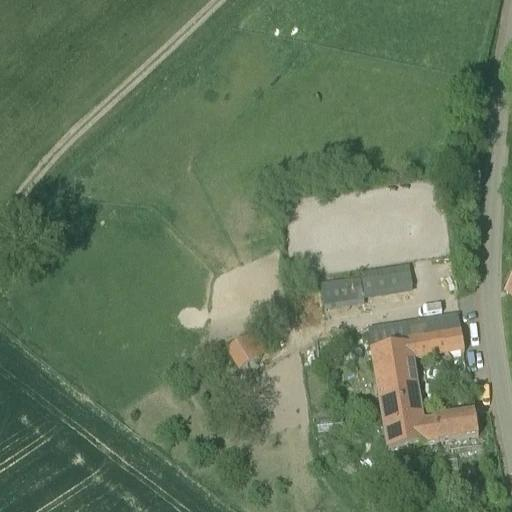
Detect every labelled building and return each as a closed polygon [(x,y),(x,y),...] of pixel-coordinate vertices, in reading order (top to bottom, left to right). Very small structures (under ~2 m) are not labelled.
[(360,278),(360,281),(364,306),(412,300),(408,272),(360,278)] [(324,315),(364,310),(364,306),(360,281),(320,286),(324,315)] [(369,333),(372,352),(406,346),(405,340),(461,332),(458,318),(369,333)] [(406,346),(372,352),(389,453),(478,439),(475,417),(424,423),(413,363),(464,354),(461,332),(405,340),(406,346)] [(227,353),(239,372),(263,357),(251,338),(227,353)]
